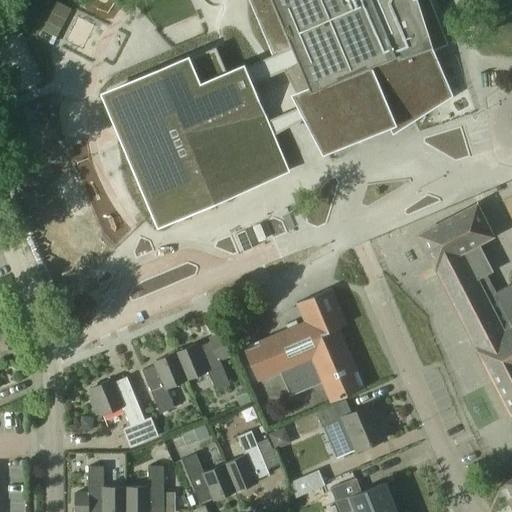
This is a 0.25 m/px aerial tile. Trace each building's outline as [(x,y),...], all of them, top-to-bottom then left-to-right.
[(143,0),(135,0),(78,22),(93,61),(158,36),(143,0)] [(253,0),(276,54),(278,58),(293,52),(298,63),(284,71),(302,106),(305,111),(308,110),(310,116),(326,153),(353,142),(351,138),(386,119),(389,125),(449,94),(426,50),(435,47),(419,0),(253,0)] [(216,47),(102,95),(157,225),(237,191),(236,174),(284,172),(270,138),(310,116),(308,110),(305,111),(302,106),(264,122),(249,86),(284,71),(298,63),(293,52),(278,59),(278,58),(276,54),(241,69),(227,74),(216,47)] [(87,107),(49,121),(68,174),(107,160),(87,107)] [(511,285),(496,294),(486,275),(493,271),(479,244),(494,236),(477,204),(418,235),(495,384),(511,416),(511,285)] [(62,226),(40,233),(57,287),(79,280),(62,226)] [(321,383),(329,402),(362,388),(348,355),(341,358),(330,330),(344,324),(330,291),(298,304),(305,323),(244,348),(258,381),(280,372),(290,396),(321,383)] [(174,353),(186,381),(208,372),(215,390),(229,384),(220,361),(231,356),(221,332),(208,337),(210,342),(198,347),(197,344),(174,353)] [(174,407),(166,389),(186,381),(174,353),(154,361),(155,365),(142,370),(160,413),(174,407)] [(126,377),(113,382),(112,379),(90,388),(93,395),(88,397),(96,415),(100,413),(102,417),(122,408),(130,426),(122,429),(130,448),(159,435),(151,417),(144,419),(126,377)] [(339,457),(356,450),(356,451),(385,439),(371,405),(352,414),(345,399),(316,412),(322,427),(325,426),(339,457)] [(205,424),(181,434),(187,447),(211,438),(205,424)] [(237,436),(244,455),(225,464),(236,492),(259,483),(257,479),(269,474),(267,470),(279,464),(268,438),(257,443),(251,430),(237,436)] [(200,503),(214,497),(216,501),(236,492),(225,464),(204,472),(196,454),(181,460),(200,503)] [(290,477),(295,496),(302,494),(305,504),(319,500),(315,485),(344,478),(340,464),(290,477)] [(88,511),(89,511),(103,511),(125,511),(125,487),(105,487),(105,466),(89,466),(89,492),(77,492),(76,511),(88,511)] [(148,487),(125,487),(125,511),(165,511),(165,507),(177,507),(177,492),(164,492),(163,467),(147,467),(148,487)] [(356,511),(393,511),(395,511),(383,484),(362,493),(356,478),(330,488),(339,511),(349,511),(356,510),(356,511)] [(511,504),(511,503),(511,479),(500,486),(511,504)]
